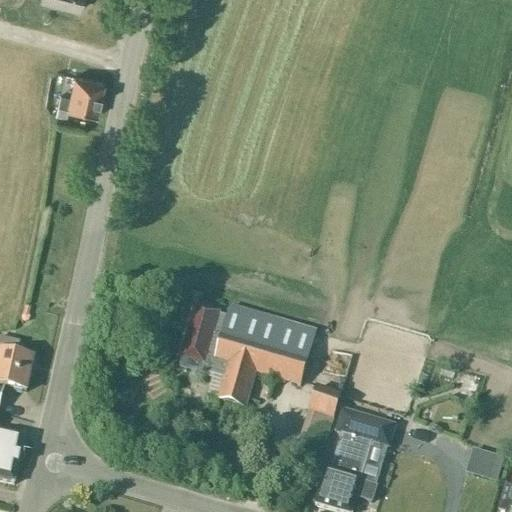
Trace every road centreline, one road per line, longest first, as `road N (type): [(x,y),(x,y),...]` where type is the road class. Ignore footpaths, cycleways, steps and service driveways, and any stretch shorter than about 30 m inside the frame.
road 1 (tertiary): [(45,460),(147,0)]
road 2 (tertiary): [(45,460),(226,511)]
